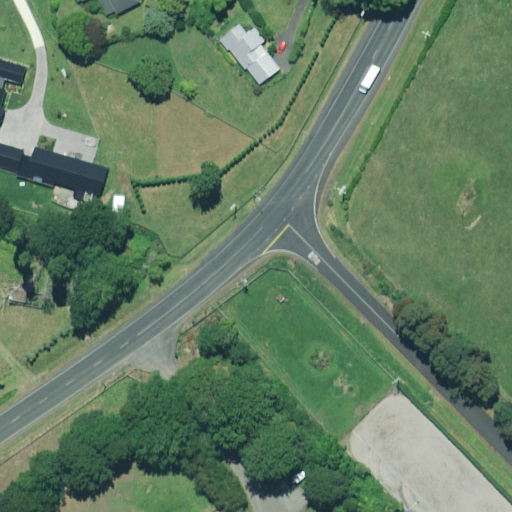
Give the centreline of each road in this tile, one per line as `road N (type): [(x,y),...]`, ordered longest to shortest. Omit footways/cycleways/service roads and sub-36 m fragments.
road 1 (tertiary): [(0,428),(192,289),(274,212)]
road 2 (unclassified): [(274,212),(511,450)]
road 3 (tertiary): [(274,212),(318,152),(401,0)]
